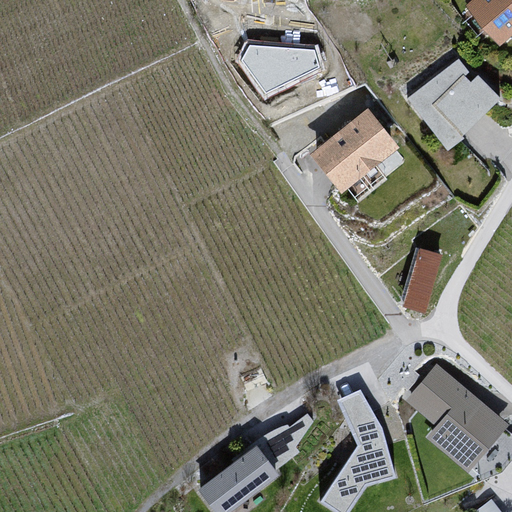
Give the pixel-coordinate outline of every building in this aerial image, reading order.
[(511,0),(477,0),(511,35),(511,0)] [(511,83),(473,39),(416,88),(461,140),(511,95),(511,83)] [(381,93),(310,155),(356,208),(427,147),(381,93)] [(417,240),(402,298),(428,304),(443,246),(417,240)] [(436,366),(402,402),(434,430),(423,440),(470,475),(508,429),(436,366)] [(357,446),(316,505),(327,511),(349,511),(364,488),(396,483),(385,434),(369,410),(362,395),(340,405),(357,446)] [(253,452),(196,493),(210,511),(236,511),(281,479),(274,474),(297,456),(292,452),(313,427),(307,417),(285,432),(281,429),(249,447),(253,452)]
